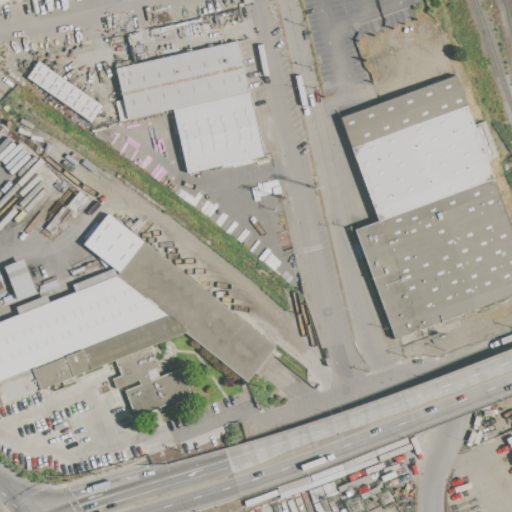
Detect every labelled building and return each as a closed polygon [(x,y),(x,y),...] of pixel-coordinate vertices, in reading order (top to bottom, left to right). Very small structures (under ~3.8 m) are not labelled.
[(116,69),(236,41),(263,157),(184,175),(169,111),(128,120),(116,69)] [(38,61),(102,106),(90,123),(26,78),(38,61)] [(341,119),(456,77),(474,125),(486,121),(499,157),(488,161),(511,228),(511,296),(394,339),(354,229),(378,221),(341,119)] [(87,200),(79,192),(66,206),(75,214),(87,200)] [(115,277),(143,242),(274,347),(246,383),(184,334),(151,347),(158,367),(156,368),(159,378),(180,369),(190,395),(160,407),(160,409),(151,413),(150,411),(134,418),(123,391),(139,385),(138,381),(116,389),(112,380),(120,376),(114,362),(74,378),(75,381),(62,386),(61,383),(0,406),(0,322),(22,314),(19,306),(43,297),(46,304),(78,292),(75,284),(112,270),(115,277)] [(35,293),(22,260),(3,267),(16,301),(35,293)]
